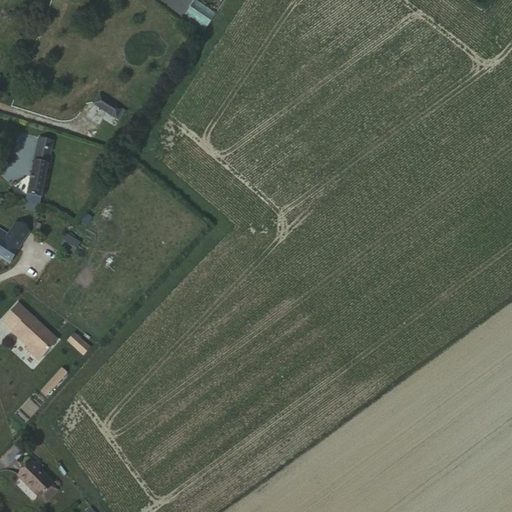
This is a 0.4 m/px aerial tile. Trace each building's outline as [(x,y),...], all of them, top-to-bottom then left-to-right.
[(197,33),(208,18),(186,3),(176,19),(197,33)] [(116,113),(95,98),(88,108),(108,122),(116,113)] [(26,204),(39,206),(53,141),(39,139),(26,204)] [(0,257),(11,264),(20,251),(10,245),(15,238),(0,228),(0,257)] [(67,234),(61,245),(74,251),(80,241),(67,234)] [(57,344),(18,308),(3,325),(14,335),(12,337),(31,354),(30,356),(38,364),(57,344)] [(74,334),(67,342),(85,357),(92,348),(74,334)] [(58,378),(54,374),(33,396),(38,400),(58,378)] [(25,465),(21,470),(30,478),(33,473),(25,465)] [(21,470),(12,480),(38,504),(50,490),(45,486),(46,485),(33,473),(30,478),(21,470)]
